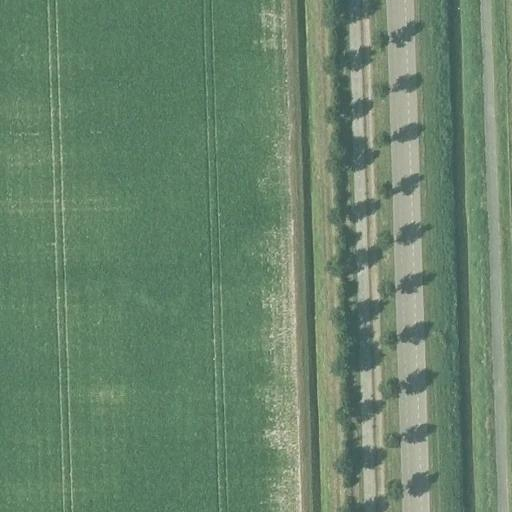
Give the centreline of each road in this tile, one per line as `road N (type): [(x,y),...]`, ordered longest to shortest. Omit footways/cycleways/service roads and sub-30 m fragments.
road 1 (unclassified): [(415,511),(398,0)]
road 2 (unknown): [(380,511),(364,0)]
